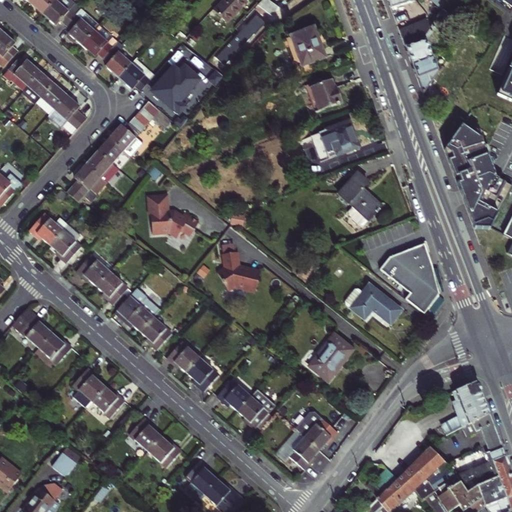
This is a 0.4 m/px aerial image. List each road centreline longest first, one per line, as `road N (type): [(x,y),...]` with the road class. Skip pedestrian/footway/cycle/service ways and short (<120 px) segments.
road 1 (residential): [(40,279),(304,511)]
road 2 (secondary): [(495,333),(373,31)]
road 3 (residential): [(0,233),(102,116),(94,89),(0,5)]
road 4 (secondary): [(373,31),(469,317)]
road 5 (tertiary): [(388,409),(311,511)]
